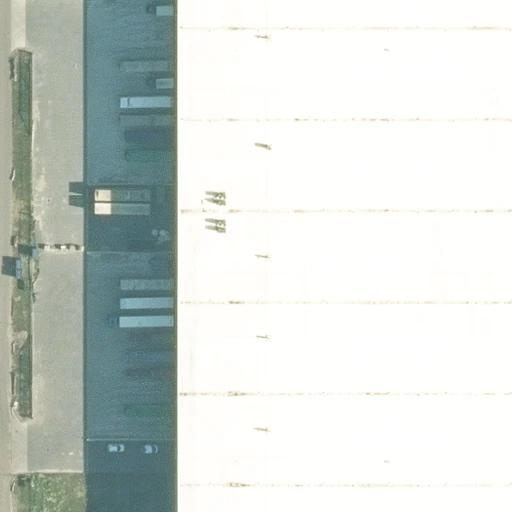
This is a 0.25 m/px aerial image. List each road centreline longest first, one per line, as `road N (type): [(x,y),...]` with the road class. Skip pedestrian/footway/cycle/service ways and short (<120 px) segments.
road 1 (unclassified): [(2,324),(4,0)]
road 2 (unclassified): [(1,511),(2,324)]
